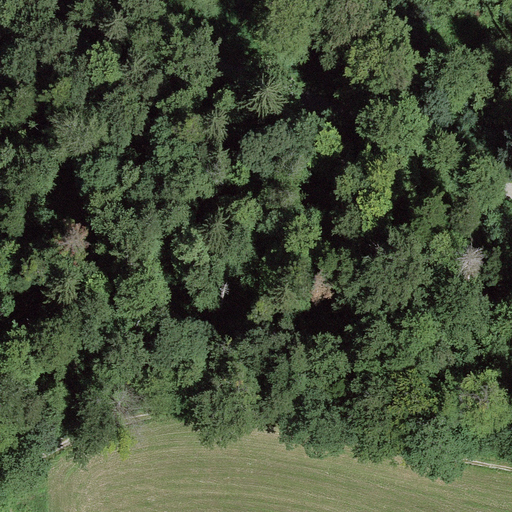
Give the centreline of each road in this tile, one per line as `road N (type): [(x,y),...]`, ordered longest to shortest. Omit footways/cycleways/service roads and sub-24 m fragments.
road 1 (track): [(0,101),(139,69),(221,69),(511,188)]
road 2 (track): [(0,480),(28,472),(89,433),(191,418),(285,420),(377,434),(511,472)]
